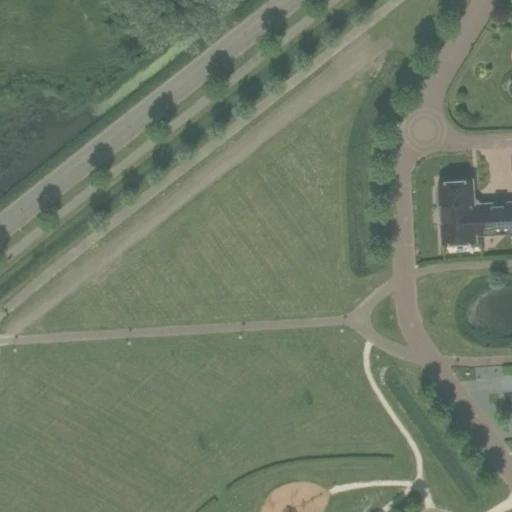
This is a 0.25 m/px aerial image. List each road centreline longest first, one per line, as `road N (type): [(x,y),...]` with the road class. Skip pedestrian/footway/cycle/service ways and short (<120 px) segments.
road 1 (residential): [(511,481),(410,320),(397,162),(414,130)]
road 2 (tertiary): [(0,227),(294,0)]
road 3 (residential): [(414,130),(485,0)]
